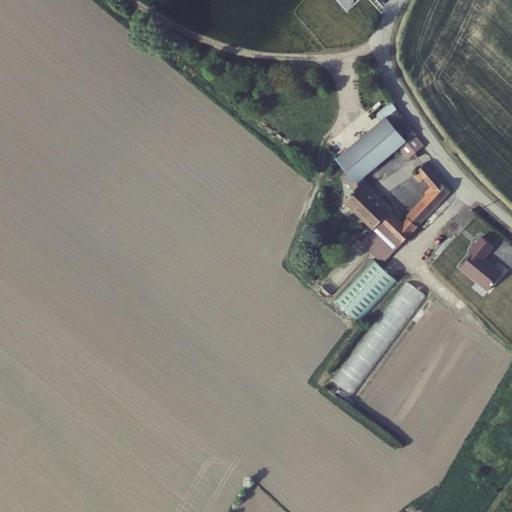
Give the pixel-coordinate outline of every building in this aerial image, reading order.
[(390,99),(374,115),(380,121),(385,117),(397,106),(390,99)] [(402,114),(397,106),(385,117),(410,144),(417,138),(402,114)] [(340,157),(351,169),(363,183),(356,189),(345,199),(372,228),(379,222),(399,242),(446,197),(448,194),(449,192),(424,166),(410,180),(416,186),(419,183),(424,188),(396,218),(364,185),(369,180),(366,176),(393,150),(406,163),(424,148),(417,138),(410,144),(385,117),(380,121),(340,157)] [(350,182),(356,189),(363,183),(351,169),(341,178),(347,185),(350,182)] [(372,228),(359,241),(380,261),(399,242),(379,222),(372,228)] [(342,245),(352,233),(346,228),(336,238),(342,245)] [(502,273),(483,258),(493,247),(481,237),(472,249),(474,251),(460,268),(488,291),(502,273)] [(503,264),(511,271),(511,269),(511,249),(506,257),(508,258),(503,264)] [(393,280),(370,257),(330,295),(353,319),(393,280)] [(352,395),(426,295),(407,281),(333,381),(352,395)] [(428,298),(360,402),(381,415),(448,311),(428,298)] [(457,319),(385,420),(405,434),(476,333),(457,319)]
